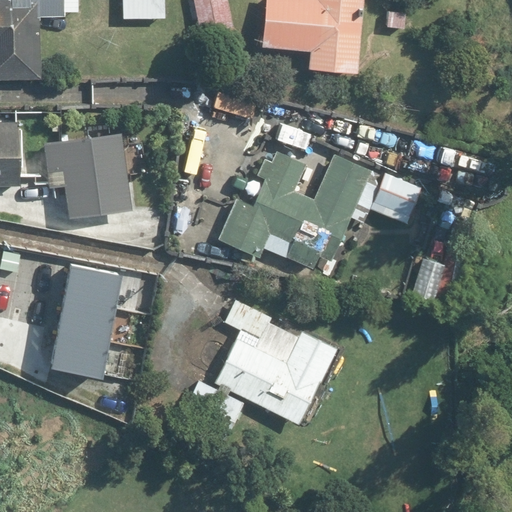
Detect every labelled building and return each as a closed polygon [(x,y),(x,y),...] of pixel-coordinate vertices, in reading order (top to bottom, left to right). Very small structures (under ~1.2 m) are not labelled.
[(0,0),(0,75),(43,76),(43,15),(82,15),(81,0),(0,0)] [(168,0),(124,0),(124,15),(167,17),(168,0)] [(236,26),(231,0),(197,0),(204,32),(236,26)] [(365,68),(367,0),(266,0),(265,45),(314,47),(313,66),(365,68)] [(26,128),(0,127),(0,190),(26,190),(26,128)] [(127,128),(48,139),(54,182),(69,180),(74,211),(137,202),(127,128)] [(237,193),(219,236),(263,255),(267,245),(318,266),(323,254),(336,259),(354,215),(369,221),(374,208),(410,222),(426,184),(337,147),(317,193),(298,186),(309,159),(281,147),(276,158),(265,154),(257,172),(267,176),(256,201),(237,193)] [(440,301),(450,260),(424,253),(414,295),(440,301)] [(118,267),(59,258),(43,356),(102,365),(118,267)] [(304,421),(344,346),(245,294),(231,321),(243,328),(213,385),(199,378),(185,405),(236,431),(255,395),(304,421)] [(3,420),(0,424),(0,438),(16,450),(26,436),(3,420)] [(327,468),(298,453),(286,476),(315,490),(327,468)] [(218,511),(215,498),(187,505),(188,511),(218,511)]
